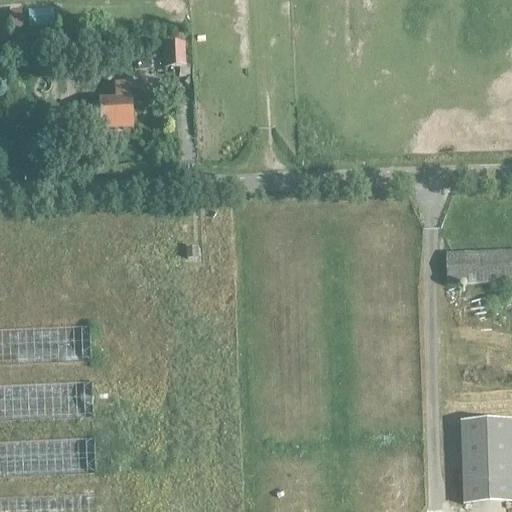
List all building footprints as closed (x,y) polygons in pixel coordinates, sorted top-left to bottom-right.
[(186,69),(185,44),(165,45),(165,70),(186,69)] [(99,133),(133,131),(132,100),(147,100),(147,84),(115,86),(115,101),(98,102),(99,133)] [(144,133),(110,134),(111,147),(144,146),(144,133)] [(511,285),(511,253),(446,256),(446,288),(511,285)] [(20,361),(21,377),(34,376),(33,360),(20,361)] [(463,508),(511,505),(511,450),(511,422),(460,424),(463,508)]
